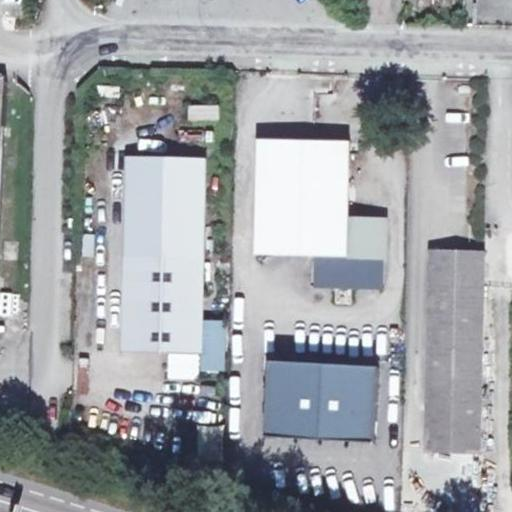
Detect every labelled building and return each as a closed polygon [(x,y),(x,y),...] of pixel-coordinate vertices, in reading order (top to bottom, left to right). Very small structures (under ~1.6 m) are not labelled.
[(347,149),(258,146),(258,260),(347,263),(347,149)] [(205,361),(207,161),(126,160),(124,361),(205,361)] [(347,223),(347,263),(382,263),(383,223),(347,223)] [(476,258),(441,258),(432,258),(430,458),(484,461),(486,258),(476,258)] [(265,364),(264,438),(376,439),(377,366),(265,364)] [(197,426),(197,461),(223,461),(223,426),(197,426)]
